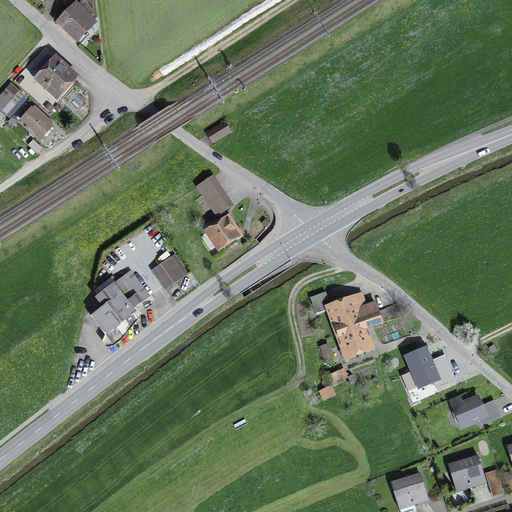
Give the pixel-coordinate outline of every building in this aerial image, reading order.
[(60,23),(78,40),(95,22),(96,20),(94,7),(87,0),(83,0),(78,6),(77,5),(60,23)] [(58,95),(73,79),(48,56),(37,68),(44,74),(40,79),(58,95)] [(0,105),(0,119),(1,120),(23,96),(11,85),(1,97),(5,100),(0,105)] [(34,106),(22,120),(41,137),(51,126),(47,122),(49,119),(34,106)] [(208,134),(213,142),(230,132),(225,124),(208,134)] [(28,145),(37,153),(42,148),(33,140),(28,145)] [(230,207),(216,186),(203,194),(217,215),(230,207)] [(209,231),(219,247),(240,234),(229,217),(209,231)] [(152,271),(165,289),(187,274),(175,256),(152,271)] [(94,315),(112,339),(138,319),(131,311),(149,297),(130,272),(116,283),(112,278),(95,291),(99,296),(98,297),(105,306),(94,315)] [(311,298),(316,313),(331,307),(325,293),(311,298)] [(362,296),(331,307),(348,356),(370,348),(363,328),(371,325),(372,327),(383,323),(376,304),(366,307),(362,296)] [(320,347),(324,359),(332,356),(328,344),(320,347)] [(405,352),(418,388),(434,382),(436,387),(457,380),(447,353),(434,357),(429,344),(405,352)] [(494,345),(489,348),(492,353),(497,350),(494,345)] [(344,369),(328,375),(331,381),(346,375),(344,369)] [(321,392),(324,398),(333,394),(330,388),(321,392)] [(477,397),(454,407),(462,426),(480,418),(482,424),(488,422),(477,397)] [(449,465),(457,492),(486,483),(478,456),(449,465)] [(492,494),(503,490),(497,470),(485,474),(492,494)] [(420,474),(391,483),(400,511),(409,511),(414,511),(412,506),(428,501),(420,474)]
